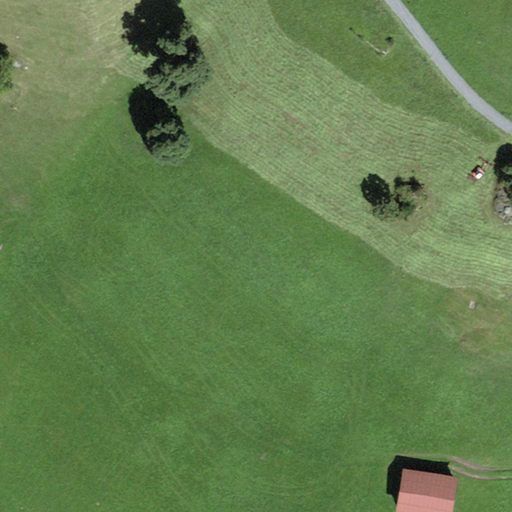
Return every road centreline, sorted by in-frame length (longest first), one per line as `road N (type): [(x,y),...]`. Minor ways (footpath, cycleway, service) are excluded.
road 1 (track): [(0,186),(78,315),(116,355),(177,389),(382,460),(511,474)]
road 2 (track): [(511,132),(451,78),(391,0)]
